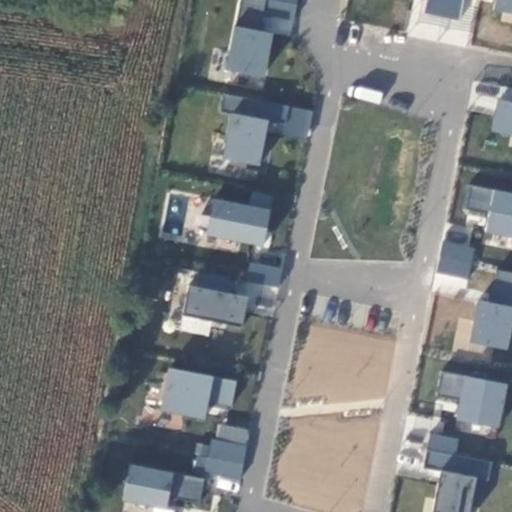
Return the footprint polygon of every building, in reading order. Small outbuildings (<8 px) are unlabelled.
[(237,0),(224,70),(264,78),(273,31),(290,35),(296,0),(237,0)] [(426,0),(424,12),(458,19),(461,0),(426,0)] [(511,0),(494,0),(493,12),(511,13),(511,0)] [(511,83),(499,82),(493,135),(511,137),(511,83)] [(307,138),(313,110),(230,93),(217,159),(259,167),(266,130),(307,138)] [(463,211),(487,213),(485,235),(511,237),(511,191),(465,187),(463,211)] [(262,246),(273,196),(251,191),(249,204),(212,196),(204,233),(262,246)] [(437,272),(468,278),(474,246),(442,241),(437,272)] [(192,270),(179,329),(207,335),(211,319),(245,326),(255,282),(277,287),(282,268),(249,261),(244,282),(192,270)] [(505,350),(511,321),(511,272),(495,268),(486,303),(478,301),(468,342),(505,350)] [(231,408),(236,381),(168,366),(158,410),(205,420),(208,403),(231,408)] [(499,427),(507,383),(442,371),(438,394),(458,397),(454,419),(499,427)] [(212,446),(197,443),(193,470),(240,479),(249,429),(216,423),(212,446)] [(455,453),(458,438),(430,432),(423,466),(441,470),(432,511),(474,511),(485,459),(455,453)] [(127,466),(122,502),(152,506),(151,511),(173,511),(174,507),(200,510),(204,475),(127,466)]
